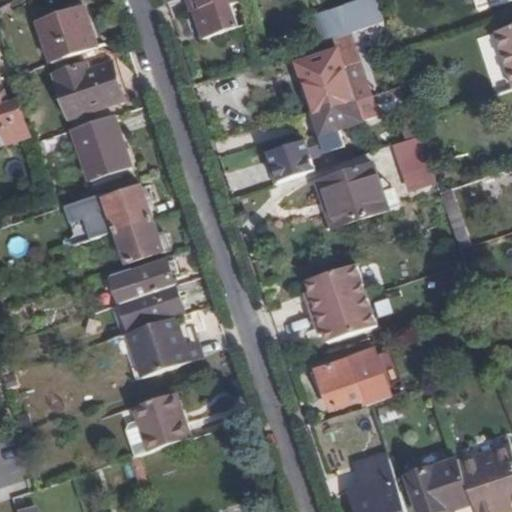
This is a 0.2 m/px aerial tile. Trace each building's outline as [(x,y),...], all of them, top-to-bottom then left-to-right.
[(209,40),(243,28),(235,6),(247,1),(247,0),(192,0),(196,12),(200,11),(203,21),(202,21),(209,40)] [(383,0),(368,0),(317,17),(325,43),(347,36),(389,22),(383,0)] [(243,28),(255,24),(247,1),(235,6),(243,28)] [(42,22),(56,65),(87,53),(104,47),(90,5),(42,22)] [(511,75),(511,27),(498,32),(511,75)] [(91,64),(94,73),(120,64),(131,99),(136,97),(121,51),(112,44),(104,47),(87,53),(91,64)] [(318,107),(356,95),(343,51),(307,63),(309,67),(305,68),(318,107)] [(91,64),(61,74),(76,117),(131,99),(120,64),(94,73),(91,64)] [(0,130),(30,121),(23,104),(14,106),(10,95),(3,98),(0,90),(0,130)] [(318,107),(315,109),(316,111),(327,108),(334,133),(365,123),(356,95),(318,107)] [(327,108),(316,111),(323,136),(334,133),(327,108)] [(120,115),(80,129),(97,182),(137,168),(120,115)] [(0,145),(34,135),(30,121),(0,130),(0,145)] [(424,137),(400,145),(416,192),(440,184),(424,137)] [(309,141),(270,153),(279,184),(318,172),(309,141)] [(327,210),(333,229),(389,211),(372,165),(324,181),(332,208),(327,210)] [(125,230),(160,218),(150,186),(114,198),(125,230)] [(76,201),(72,189),(59,193),(63,205),(76,201)] [(120,231),(108,195),(69,208),(75,224),(90,219),(97,239),(120,231)] [(170,249),(160,218),(125,230),(136,262),(170,249)] [(90,224),(74,225),(76,243),(92,241),(90,224)] [(118,275),(127,302),(182,285),(174,261),(142,271),(140,267),(118,275)] [(361,266),(309,283),(329,343),(381,326),(361,266)] [(476,289),(471,278),(461,281),(471,311),(482,308),(476,289)] [(127,302),(137,331),(157,325),(156,321),(191,309),(182,285),(127,302)] [(486,285),(476,289),(482,308),(492,305),(486,285)] [(137,331),(135,332),(140,348),(149,376),(204,358),(198,340),(191,343),(188,344),(184,337),(188,334),(182,316),(157,325),(137,331)] [(149,376),(140,348),(132,351),(141,378),(149,376)] [(373,404),(395,397),(380,352),(323,370),(335,408),(367,398),(369,406),(373,404)] [(473,373),(475,382),(486,380),(484,371),(473,373)] [(195,438),(189,422),(186,423),(178,395),(141,408),(144,418),(135,421),(132,428),(142,456),(155,451),(195,438)] [(372,430),(367,415),(349,421),(354,435),(372,430)] [(477,503),(479,511),(502,511),(501,507),(511,503),(511,446),(463,461),(477,503)] [(459,509),(477,503),(463,461),(461,455),(410,472),(423,511),(460,511),(459,509)] [(359,511),(409,511),(392,460),(366,470),(372,491),(354,497),(359,511)] [(144,461),(138,463),(146,488),(151,485),(144,461)] [(46,489),(41,475),(34,478),(38,491),(46,489)] [(511,511),(511,503),(501,507),(502,511),(511,511)]
